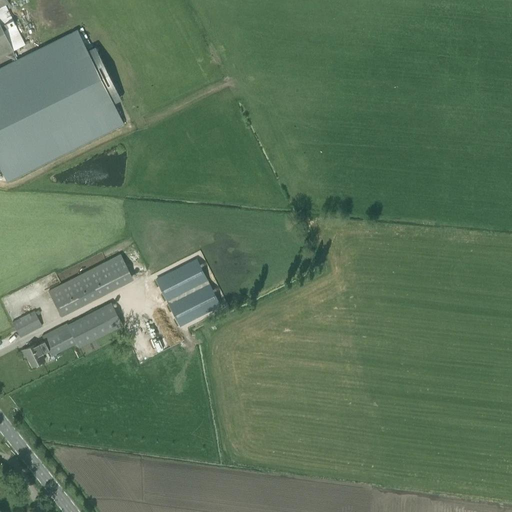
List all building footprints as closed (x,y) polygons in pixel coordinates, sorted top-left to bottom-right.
[(7,0),(0,0),(0,58),(2,58),(11,53),(13,52),(14,52),(13,51),(4,31),(15,25),(7,9),(5,6),(7,4),(9,4),(7,0)] [(13,52),(11,53),(15,61),(0,68),(0,168),(7,182),(124,124),(107,90),(114,86),(101,60),(94,64),(77,30),(32,52),(17,60),(13,52)] [(59,314),(60,316),(133,279),(121,255),(48,292),(60,314),(59,314)] [(198,260),(156,281),(167,302),(209,281),(198,260)] [(211,285),(169,306),(180,327),(222,306),(211,285)] [(85,314),(42,336),(45,341),(49,350),(52,356),(82,341),(84,346),(94,341),(93,340),(123,326),(111,302),(85,315),(85,314)] [(12,322),(20,337),(42,326),(35,311),(12,322)] [(27,355),(32,366),(41,362),(44,361),(41,354),(49,351),(47,347),(44,341),(39,344),(38,343),(22,351),(25,356),(27,355)]
